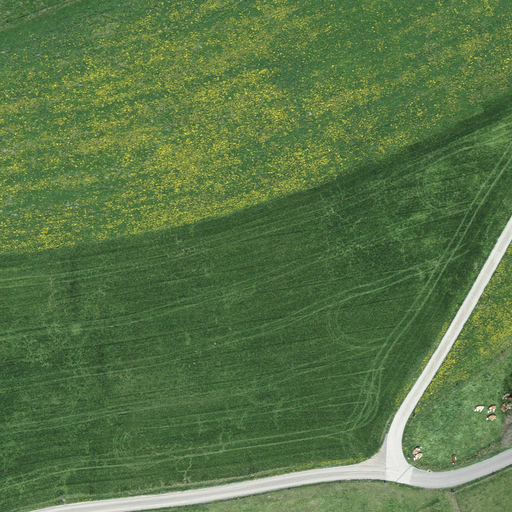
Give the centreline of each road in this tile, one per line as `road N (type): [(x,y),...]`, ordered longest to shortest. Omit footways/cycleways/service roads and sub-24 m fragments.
road 1 (unclassified): [(405,475),(321,472),(69,511)]
road 2 (unclassified): [(405,475),(389,458),(398,413),(511,225)]
